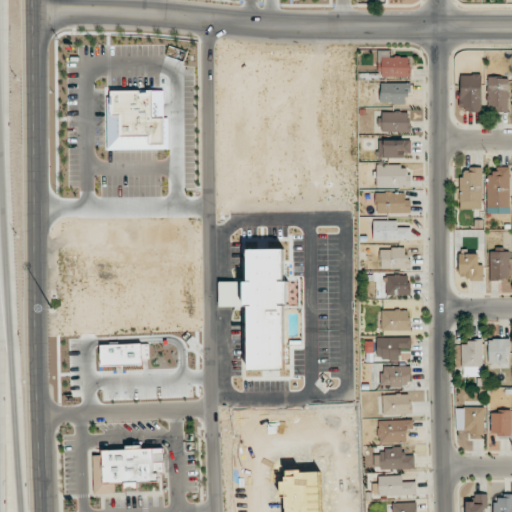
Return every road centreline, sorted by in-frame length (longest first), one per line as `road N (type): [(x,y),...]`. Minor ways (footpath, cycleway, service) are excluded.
road 1 (secondary): [(42,511),(33,0)]
road 2 (residential): [(444,511),(436,0)]
road 3 (tertiary): [(33,12),(154,13),(273,26),(511,26)]
road 4 (motorway): [(26,511),(0,150)]
